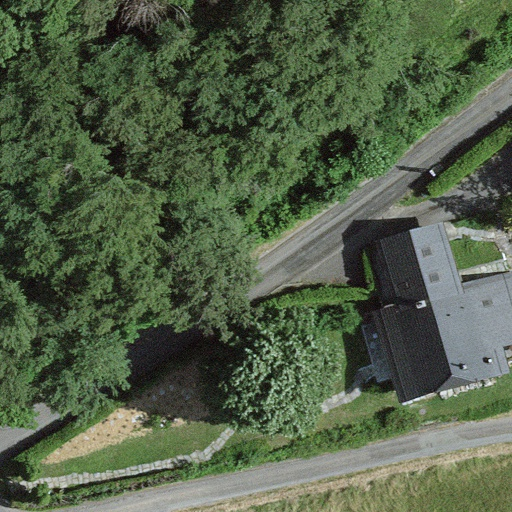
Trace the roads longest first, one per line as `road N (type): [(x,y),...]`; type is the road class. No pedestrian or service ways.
road 1 (unclassified): [(511,91),(0,450)]
road 2 (unclassified): [(123,511),(511,432)]
